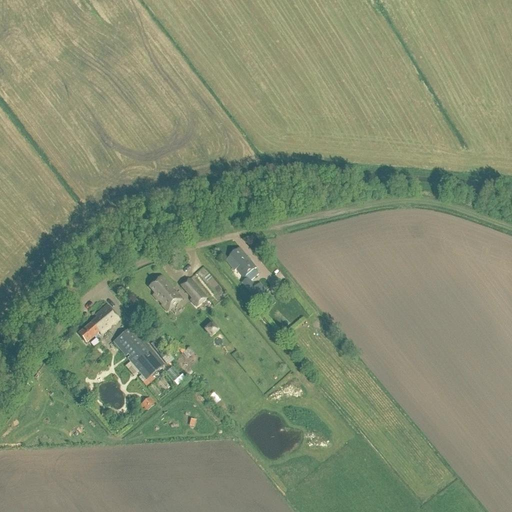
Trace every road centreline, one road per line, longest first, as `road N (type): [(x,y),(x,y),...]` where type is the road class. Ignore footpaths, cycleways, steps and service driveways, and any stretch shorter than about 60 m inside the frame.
road 1 (unclassified): [(2,399),(79,302),(108,280),(237,235)]
road 2 (track): [(237,235),(376,201),(442,203),(511,226)]
road 3 (track): [(185,250),(217,274),(295,365)]
